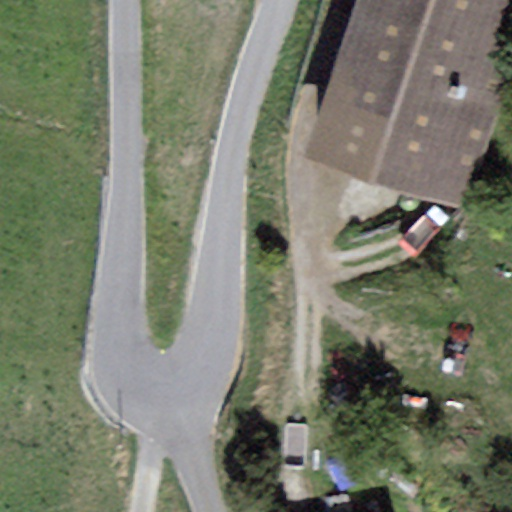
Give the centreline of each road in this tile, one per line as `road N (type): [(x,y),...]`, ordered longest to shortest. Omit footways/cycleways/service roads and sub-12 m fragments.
road 1 (tertiary): [(281,0),(238,119),(210,368),(192,391),(164,397)]
road 2 (tertiary): [(164,397),(133,389),(123,348),(127,0)]
road 3 (unclassified): [(212,511),(164,397)]
